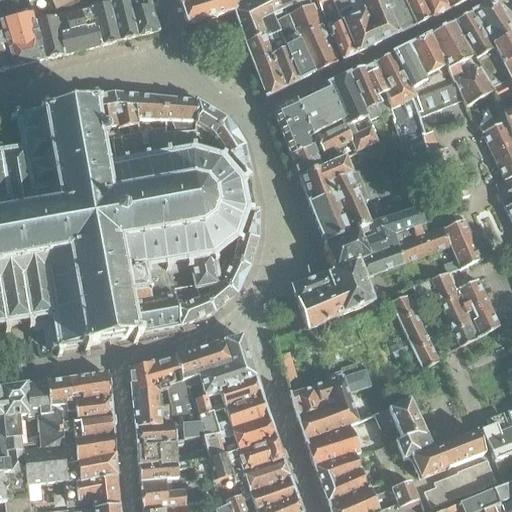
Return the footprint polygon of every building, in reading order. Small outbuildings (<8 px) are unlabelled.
[(26,0),(28,3),(35,0),(50,0),(56,11),(78,0),(26,0)] [(133,0),(128,1),(137,39),(159,33),(146,0),(133,0)] [(177,0),(181,10),(202,0),(177,0)] [(228,0),(202,0),(181,10),(186,26),(233,14),(228,0)] [(228,0),(233,14),(239,29),(246,47),(265,38),(258,22),(271,17),(280,13),(308,1),(307,0),(264,0),(249,6),(245,3),(244,0),(228,0)] [(398,37),(380,0),(313,0),(318,8),(330,3),(341,26),(344,25),(348,33),(345,34),(356,56),(398,37)] [(415,29),(399,0),(380,0),(398,37),(415,29)] [(431,21),(420,0),(399,0),(415,29),(431,21)] [(442,0),(420,0),(431,21),(449,13),(449,12),(442,0)] [(442,0),(449,12),(465,4),(463,0),(442,0)] [(137,39),(128,1),(109,6),(119,43),(137,39)] [(330,3),(318,8),(323,19),(331,14),(337,26),(331,30),(330,26),(326,28),(328,31),(333,44),(342,61),(342,63),(356,56),(345,34),(348,33),(344,25),(341,26),(330,3)] [(490,4),(471,15),(501,66),(511,60),(511,35),(511,34),(507,28),(491,4),(490,4)] [(109,6),(90,10),(100,48),(119,43),(109,6)] [(312,8),(287,17),(296,39),(314,76),(336,65),(328,46),(312,8)] [(43,62),(34,24),(32,24),(30,18),(32,17),(31,15),(30,15),(28,10),(15,14),(16,19),(0,22),(0,37),(10,71),(43,62)] [(90,10),(72,15),(81,53),(100,48),(90,10)] [(72,15),(53,19),(63,57),(81,53),(72,15)] [(510,82),(501,66),(471,15),(453,24),(452,24),(479,73),(490,92),(510,82)] [(265,38),(246,47),(254,66),(272,58),(272,57),(286,51),(281,39),(274,24),(272,20),(271,17),(258,22),(265,38)] [(300,83),(314,76),(296,39),(287,17),(274,24),(281,39),(286,51),(300,83)] [(53,19),(34,24),(43,62),(63,57),(53,19)] [(479,73),(452,24),(429,37),(375,65),(387,94),(394,91),(397,99),(410,93),(424,85),(428,93),(432,91),(450,84),(451,87),(452,87),(479,73)] [(0,73),(10,71),(0,37),(0,73)] [(300,83),(286,51),(272,57),(272,58),(286,89),(300,83)] [(286,89),(272,58),(254,66),(259,81),(264,95),(266,95),(270,96),(271,97),(286,89)] [(511,60),(501,66),(510,82),(511,85),(511,60)] [(387,94),(375,65),(362,71),(374,99),(376,98),(385,119),(380,122),(380,123),(391,118),(391,117),(393,116),(384,95),(387,94)] [(374,99),(362,71),(349,77),(364,112),(361,113),(375,144),(386,140),(380,123),(380,122),(385,119),(376,98),(374,99)] [(490,92),(479,73),(452,87),(461,104),(462,103),(465,110),(491,95),(490,92)] [(327,88),(342,125),(348,122),(351,128),(335,135),(331,137),(331,140),(326,144),(331,155),(352,144),(356,155),(376,145),(375,144),(361,113),(364,112),(349,77),(327,88)] [(511,85),(510,82),(490,92),(491,95),(502,118),(509,136),(511,134),(511,85)] [(461,104),(452,87),(451,87),(450,84),(432,91),(440,112),(461,104)] [(342,125),(327,88),(311,95),(327,132),(333,129),(342,125)] [(394,91),(387,94),(384,95),(393,116),(391,117),(391,118),(399,146),(420,138),(422,138),(411,105),(416,103),(410,93),(397,99),(394,91)] [(418,121),(440,112),(432,91),(428,93),(414,98),(416,103),(411,105),(422,138),(424,137),(424,136),(423,135),(418,121)] [(327,132),(311,95),(296,102),(310,138),(316,135),(317,137),(327,132)] [(112,97),(95,100),(95,105),(100,104),(101,108),(96,109),(101,133),(105,132),(118,129),(118,131),(121,130),(115,97),(112,97)] [(140,123),(135,99),(115,97),(121,130),(128,128),(129,136),(134,135),(132,128),(137,126),(137,123),(140,123)] [(168,123),(168,102),(135,99),(140,123),(168,123)] [(177,134),(175,134),(165,134),(155,136),(155,131),(134,135),(129,136),(108,140),(107,133),(105,132),(101,133),(96,109),(101,108),(100,104),(95,105),(95,100),(93,101),(93,100),(88,101),(89,106),(76,108),(74,109),(75,111),(75,113),(67,114),(59,116),(58,113),(56,111),(44,113),(44,109),(40,110),(41,116),(18,119),(17,114),(13,114),(14,120),(8,121),(9,126),(15,125),(20,152),(1,155),(0,151),(0,329),(3,329),(4,336),(9,335),(8,328),(26,325),(28,331),(33,331),(31,324),(50,321),(55,348),(48,349),(49,353),(55,352),(56,358),(60,357),(59,351),(82,347),(83,353),(88,352),(87,347),(99,345),(100,342),(108,340),(116,339),(119,341),(131,339),(132,345),(137,344),(135,338),(142,337),(141,335),(141,333),(135,334),(129,304),(173,296),(171,284),(170,276),(176,271),(191,269),(216,264),(217,263),(215,260),(236,243),(239,240),(248,215),(252,215),(251,212),(251,211),(246,211),(241,185),(246,183),(245,182),(245,180),(241,181),(241,180),(223,161),(220,158),(194,151),(194,149),(178,146),(177,134)] [(195,105),(168,102),(168,123),(171,124),(173,130),(175,134),(177,134),(177,131),(195,134),(196,127),(195,125),(197,106),(195,105)] [(310,138),(296,102),(276,111),(273,117),(274,117),(275,120),(290,158),(315,149),(310,138)] [(224,122),(197,106),(195,125),(196,127),(212,136),(224,122)] [(502,118),(490,124),(478,130),(491,156),(511,146),(511,142),(509,136),(502,118)] [(242,148),(224,122),(212,136),(213,137),(212,138),(215,140),(223,152),(222,155),(220,158),(223,161),(225,157),(226,154),(227,155),(242,148)] [(118,129),(105,132),(107,133),(108,140),(129,136),(128,128),(121,130),(118,131),(118,129)] [(194,149),(195,134),(177,131),(178,146),(194,149)] [(424,137),(422,138),(420,138),(423,145),(434,140),(431,134),(424,137)] [(437,147),(434,140),(423,145),(425,152),(437,147)] [(352,144),(331,155),(324,158),(328,168),(344,161),(356,155),(352,144)] [(511,146),(491,156),(502,178),(504,183),(511,179),(511,146)] [(440,153),(437,147),(425,152),(428,159),(438,184),(457,175),(446,150),(440,153)] [(250,180),(242,148),(227,155),(245,178),(244,179),(241,180),(241,181),(245,180),(245,182),(250,180)] [(299,180),(325,169),(317,148),(315,149),(290,158),(299,180)] [(332,185),(351,177),(344,161),(328,168),(299,180),(310,205),(336,194),(332,185)] [(468,198),(457,175),(438,184),(441,191),(444,199),(450,214),(451,213),(458,211),(464,208),(461,202),(468,198)] [(356,176),(351,177),(332,185),(336,194),(310,205),(327,246),(370,228),(360,204),(366,202),(356,176)] [(511,179),(504,183),(495,188),(503,209),(511,204),(511,179)] [(444,199),(441,191),(421,199),(424,207),(444,199)] [(511,204),(503,209),(511,227),(511,204)] [(441,231),(441,233),(444,232),(443,230),(434,206),(420,211),(370,228),(327,246),(336,272),(335,271),(336,272),(441,231)] [(473,242),(458,211),(451,213),(455,226),(444,232),(441,233),(448,250),(451,253),(473,242)] [(216,285),(216,281),(201,284),(213,315),(235,295),(239,288),(248,270),(256,242),(257,213),(251,212),(252,215),(252,218),(245,240),(242,238),(241,241),(239,240),(236,243),(230,262),(219,285),(216,285)] [(441,231),(336,272),(335,271),(330,273),(326,275),(291,288),(306,331),(363,310),(362,310),(373,306),(364,282),(403,268),(402,266),(448,250),(441,233),(441,231)] [(473,242),(451,253),(455,262),(459,272),(482,262),(473,242)] [(181,287),(193,285),(191,269),(176,271),(170,276),(171,284),(180,283),(181,287)] [(459,283),(454,274),(447,276),(450,283),(451,286),(453,285),(459,283)] [(422,295),(434,290),(430,281),(410,290),(414,299),(422,295)] [(464,281),(459,283),(453,285),(456,291),(466,286),(464,281)] [(456,298),(462,312),(464,317),(488,305),(477,282),(466,286),(456,291),(453,285),(451,286),(456,298)] [(201,284),(193,285),(181,287),(180,283),(171,284),(173,296),(179,329),(213,315),(201,284)] [(456,298),(451,286),(450,283),(434,290),(434,291),(439,303),(440,305),(456,298)] [(424,300),(422,295),(414,299),(416,303),(424,300)] [(179,329),(173,296),(129,304),(135,334),(141,333),(141,335),(179,329)] [(462,312),(456,298),(440,305),(446,318),(462,312)] [(398,323),(414,315),(406,299),(389,305),(398,323)] [(464,317),(469,328),(475,342),(499,329),(498,328),(488,305),(464,317)] [(469,328),(464,317),(462,312),(446,318),(453,334),(469,328)] [(414,315),(398,323),(405,339),(422,331),(414,315)] [(46,349),(55,348),(50,321),(31,324),(33,331),(33,332),(43,331),(46,349)] [(469,328),(453,334),(459,348),(460,349),(475,342),(469,328)] [(422,331),(405,339),(413,355),(430,347),(422,331)] [(232,341),(206,349),(175,359),(179,374),(182,383),(198,378),(200,386),(206,400),(207,400),(219,396),(222,395),(221,392),(255,381),(240,339),(232,341)] [(430,347),(413,355),(421,373),(438,364),(436,361),(436,360),(430,347)] [(290,355),(281,358),(288,382),(297,380),(290,355)] [(167,388),(175,386),(173,376),(179,374),(175,359),(133,371),(130,376),(131,394),(157,391),(157,395),(168,393),(167,388)] [(328,385),(359,375),(356,367),(341,371),(342,374),(326,379),(328,385)] [(357,424),(347,396),(371,388),(365,373),(359,375),(328,385),(290,397),(296,419),(305,445),(348,428),(357,424)] [(85,379),(67,382),(69,405),(92,402),(109,400),(107,376),(85,379)] [(199,418),(196,402),(194,403),(190,390),(191,388),(197,386),(200,386),(198,378),(182,383),(175,386),(167,388),(168,393),(169,407),(172,428),(174,427),(182,427),(201,425),(199,418)] [(260,398),(255,381),(221,392),(222,395),(219,396),(224,410),(260,398)] [(69,405),(67,382),(46,385),(49,416),(61,415),(62,427),(67,426),(67,425),(66,415),(65,405),(69,405)] [(46,385),(25,388),(26,418),(27,421),(36,420),(36,417),(49,416),(46,385)] [(26,418),(25,388),(0,391),(0,505),(4,505),(5,511),(28,511),(26,487),(67,483),(66,464),(64,444),(63,444),(61,434),(63,434),(62,427),(61,415),(49,416),(36,417),(36,420),(37,421),(36,421),(37,435),(38,434),(38,439),(21,441),(19,419),(26,418)] [(157,395),(157,391),(131,394),(134,431),(172,428),(169,407),(158,409),(157,395)] [(216,427),(212,414),(199,418),(201,425),(204,440),(268,420),(260,398),(224,410),(224,411),(227,423),(216,427)] [(110,419),(109,402),(109,400),(92,402),(69,405),(65,405),(66,415),(73,414),(75,423),(67,425),(67,426),(110,419)] [(207,400),(206,400),(196,402),(199,418),(212,414),(212,413),(210,413),(207,400)] [(432,451),(409,402),(377,416),(383,433),(398,428),(403,443),(396,446),(403,466),(411,463),(417,480),(483,456),(475,433),(443,446),(432,451)] [(493,463),(511,455),(511,411),(511,412),(511,415),(511,418),(500,424),(498,417),(486,422),(488,428),(480,431),(493,463)] [(67,426),(62,427),(63,434),(72,433),(73,443),(112,438),(110,419),(67,426)] [(268,420),(204,440),(207,454),(208,461),(224,456),(220,441),(232,438),(237,452),(275,441),(268,420)] [(201,425),(182,427),(182,430),(183,441),(183,443),(193,441),(198,441),(204,440),(201,425)] [(175,442),(174,435),(174,427),(172,428),(134,431),(136,449),(175,447),(175,442)] [(182,427),(174,427),(174,435),(176,435),(176,431),(182,430),(182,427)] [(348,428),(305,445),(314,469),(354,458),(359,457),(348,428)] [(73,443),(64,444),(66,464),(113,457),(112,438),(73,443)] [(176,466),(183,464),(182,458),(190,457),(190,455),(207,454),(204,440),(198,441),(193,441),(183,443),(183,446),(175,447),(136,449),(137,468),(138,468),(159,466),(160,467),(176,465),(176,466)] [(241,475),(282,461),(275,441),(237,452),(224,456),(208,461),(211,477),(210,477),(212,484),(233,477),(228,466),(237,462),(241,475)] [(377,453),(380,461),(389,457),(386,450),(377,453)] [(66,464),(67,483),(67,484),(115,478),(113,457),(66,464)] [(392,465),(389,457),(380,461),(383,468),(392,465)] [(354,458),(314,469),(327,506),(369,491),(368,489),(365,490),(354,458)] [(211,477),(208,461),(204,461),(192,463),(183,464),(176,466),(176,465),(160,467),(159,466),(138,468),(139,483),(178,479),(177,472),(193,470),(195,478),(210,477),(211,477)] [(248,495),(288,480),(282,461),(241,475),(233,477),(212,484),(215,495),(218,504),(219,506),(227,502),(236,499),(239,498),(236,489),(235,485),(244,481),(248,495)] [(494,485),(486,462),(455,475),(456,476),(432,486),(434,490),(422,495),(428,511),(464,497),(464,498),(482,491),(482,490),(494,485)] [(395,473),(392,465),(383,468),(385,476),(395,473)] [(397,480),(395,473),(385,476),(388,484),(397,480)] [(118,505),(115,478),(67,484),(69,504),(69,507),(92,505),(92,508),(93,510),(118,507),(118,505)] [(178,479),(139,483),(141,511),(170,511),(187,510),(184,492),(182,480),(178,481),(178,479)] [(254,511),(258,511),(295,498),(288,480),(248,495),(239,498),(236,499),(227,502),(230,511),(245,511),(242,503),(250,500),(254,511)] [(390,492),(383,495),(385,500),(389,499),(390,503),(393,501),(396,508),(397,511),(418,503),(411,484),(390,492)] [(510,486),(491,493),(498,506),(500,511),(511,511),(511,490),(510,486)] [(376,511),(374,505),(385,500),(383,495),(372,500),(370,495),(369,491),(327,506),(328,508),(329,511),(376,511)] [(484,511),(498,506),(491,493),(457,508),(459,511),(484,511)] [(299,511),(295,498),(258,511),(299,511)] [(230,511),(227,502),(219,506),(218,504),(211,507),(213,511),(230,511)] [(396,508),(384,511),(421,511),(418,503),(397,511),(396,508)]
